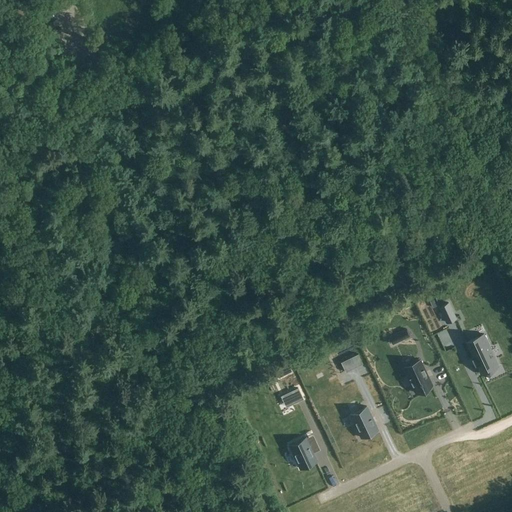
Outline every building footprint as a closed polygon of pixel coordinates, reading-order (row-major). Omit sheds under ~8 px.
[(448,302),(439,307),(447,322),(456,318),(448,302)] [(406,328),(400,331),(404,338),(409,336),(406,328)] [(484,334),(467,342),(474,357),(473,357),(473,358),(474,357),(477,364),(476,364),(476,365),(477,364),(482,373),(489,370),(490,370),(492,369),(499,365),(484,334)] [(420,359),(404,367),(416,392),(432,385),(420,359)] [(298,388),(281,396),(286,406),(303,398),(298,388)] [(367,406),(350,414),(361,437),(378,430),(367,406)] [(306,437),(289,445),(300,469),(317,461),(306,437)] [(406,511),(407,511),(405,511),(404,511),(400,503),(386,509),(387,511),(406,511)]
